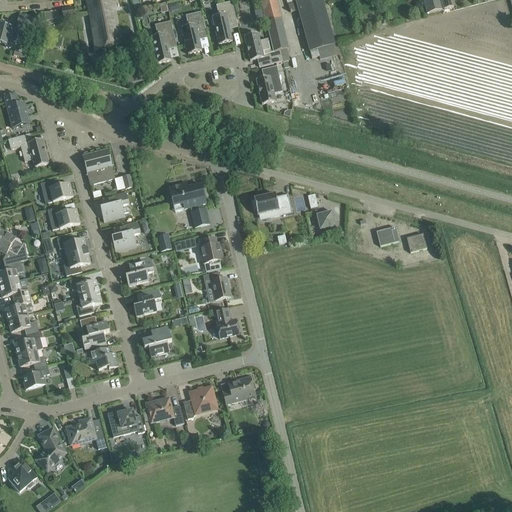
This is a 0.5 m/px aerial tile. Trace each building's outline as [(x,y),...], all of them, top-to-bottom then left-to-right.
[(86,0),(94,43),(96,51),(122,46),(121,43),(130,41),(128,30),(119,33),(114,9),(116,9),(113,0),(86,0)] [(138,0),(132,2),(135,10),(140,9),(138,0)] [(260,0),(267,25),(282,22),(276,0),(260,0)] [(310,0),(298,3),(288,6),(291,14),(298,12),(308,47),(311,55),(312,60),(320,58),(321,61),(338,56),(335,46),(332,36),(322,0),(310,0)] [(421,0),(426,15),(442,10),(439,0),(421,0)] [(440,0),(444,10),(454,7),(452,0),(440,0)] [(212,18),(213,20),(211,21),(212,25),(214,26),(219,46),(232,43),(230,30),(238,28),(232,2),(216,6),(219,16),(212,18)] [(62,11),(63,18),(76,16),(75,9),(62,11)] [(182,36),(184,36),(188,55),(202,52),(199,41),(207,39),(201,13),(186,17),(188,27),(182,28),(182,30),(181,31),(182,36)] [(20,14),(16,30),(35,35),(39,19),(20,14)] [(150,41),(151,45),(153,46),(157,65),(171,62),(169,50),(177,48),(171,22),(155,26),(157,36),(151,38),(152,40),(150,41)] [(0,42),(6,45),(6,47),(6,48),(10,49),(13,48),(14,43),(16,43),(17,40),(20,31),(11,28),(0,25),(0,42)] [(259,69),(281,64),(283,63),(280,52),(273,53),(271,54),(268,40),(260,42),(258,34),(244,38),(250,62),(257,60),(259,69)] [(263,79),(256,81),(262,105),(276,102),(274,95),(283,93),(277,67),(262,71),(263,79)] [(4,99),(12,130),(30,125),(25,103),(18,105),(15,96),(4,99)] [(8,141),(11,151),(21,148),(25,163),(33,161),(35,169),(49,165),(42,141),(32,143),(30,135),(8,141)] [(83,157),(91,186),(115,180),(111,166),(114,165),(113,159),(110,160),(107,151),(83,157)] [(122,178),(125,190),(135,188),(131,175),(122,178)] [(69,184),(60,187),(58,181),(40,185),(46,205),(53,203),(53,204),(73,199),(69,184)] [(191,214),(195,229),(210,225),(206,210),(204,211),(203,206),(206,205),(201,186),(188,189),(186,184),(169,188),(172,198),(175,213),(191,209),(192,214),(191,214)] [(100,209),(101,213),(104,223),(125,218),(122,208),(129,206),(126,195),(102,201),(104,208),(100,209)] [(252,202),(254,211),(256,210),(257,217),(270,214),(271,218),(282,216),(283,217),(292,215),(288,196),(276,198),(275,195),(254,200),(254,201),(252,202)] [(315,196),(308,197),(311,210),(317,208),(315,196)] [(33,212),(30,207),(25,210),(28,215),(33,212)] [(47,212),(52,232),(60,230),(80,225),(76,211),(66,213),(65,207),(47,212)] [(324,230),(325,235),(336,232),(335,227),(332,212),(317,216),(320,231),(324,230)] [(149,220),(141,222),(143,229),(150,227),(149,220)] [(112,239),(115,253),(136,247),(134,238),(141,236),(138,224),(114,230),(115,238),(112,239)] [(376,233),(380,247),(399,243),(395,228),(376,233)] [(16,239),(5,233),(0,240),(0,251),(10,258),(12,265),(21,263),(28,261),(24,247),(15,241),(16,239)] [(157,238),(161,252),(172,250),(168,235),(157,238)] [(407,240),(410,254),(427,250),(423,235),(407,240)] [(65,250),(67,258),(87,253),(84,240),(74,243),(72,236),(57,240),(60,251),(65,250)] [(202,248),(200,249),(203,265),(204,265),(206,274),(222,271),(220,265),(220,262),(223,261),(220,250),(218,250),(217,245),(215,239),(206,241),(201,242),(202,248)] [(195,240),(175,245),(177,252),(197,248),(195,240)] [(87,253),(67,258),(69,265),(64,267),(66,277),(82,274),(80,268),(90,265),(87,253)] [(38,260),(40,269),(47,268),(45,259),(38,260)] [(126,278),(128,288),(149,283),(147,275),(154,273),(150,260),(129,266),(132,276),(126,278)] [(0,274),(0,287),(19,282),(17,275),(23,273),(21,263),(12,265),(5,267),(8,266),(10,272),(0,274)] [(227,285),(228,285),(227,279),(221,280),(219,273),(210,276),(203,277),(206,290),(212,288),(215,302),(231,298),(229,289),(228,290),(227,285)] [(77,291),(79,298),(99,293),(96,282),(86,284),(85,278),(69,282),(72,292),(77,291)] [(16,295),(17,301),(30,298),(27,288),(21,290),(19,282),(0,287),(0,289),(2,299),(16,295)] [(56,293),(58,293),(56,284),(49,285),(51,296),(56,295),(56,293)] [(134,308),(136,318),(157,313),(155,305),(162,304),(158,291),(139,296),(137,296),(139,307),(134,308)] [(99,293),(79,298),(81,306),(76,307),(79,318),(94,314),(92,307),(102,305),(99,293)] [(5,310),(8,322),(28,317),(26,310),(32,308),(30,298),(17,301),(19,307),(5,310)] [(217,326),(220,340),(239,336),(236,321),(231,322),(228,310),(215,313),(218,325),(217,326)] [(24,330),(26,336),(39,333),(36,323),(30,325),(28,317),(8,322),(11,334),(24,330)] [(109,333),(107,323),(98,325),(96,318),(80,322),(84,337),(81,338),(85,351),(106,345),(103,335),(109,333)] [(151,332),(153,339),(142,342),(144,350),(148,349),(151,358),(170,354),(167,344),(172,343),(168,328),(151,332)] [(14,345),(17,357),(37,352),(35,344),(41,343),(39,333),(26,336),(27,342),(14,345)] [(89,355),(91,365),(97,364),(99,372),(108,369),(109,371),(118,368),(115,354),(111,355),(110,349),(89,355)] [(33,365),(35,371),(48,367),(47,366),(45,358),(39,359),(37,352),(17,357),(20,368),(33,365)] [(63,368),(64,371),(66,381),(72,379),(69,366),(63,368)] [(48,367),(35,371),(36,375),(23,378),(26,391),(45,386),(43,377),(50,376),(48,367)] [(241,383),(228,386),(230,392),(223,394),(225,404),(226,406),(246,401),(245,399),(255,396),(254,391),(256,391),(254,385),(252,385),(250,378),(240,381),(241,383)] [(186,413),(188,421),(193,419),(196,415),(217,410),(211,388),(204,390),(203,390),(203,391),(201,389),(199,390),(198,392),(197,392),(190,394),(192,404),(195,411),(186,413)] [(151,425),(173,419),(176,427),(184,425),(180,407),(171,409),(169,399),(146,405),(151,425)] [(107,415),(110,425),(113,439),(137,433),(138,435),(145,433),(141,417),(134,419),(132,411),(118,415),(118,413),(107,415)] [(83,425),(66,429),(71,447),(96,440),(98,451),(107,449),(104,439),(99,421),(92,423),(91,420),(82,422),(83,425)] [(46,451),(36,461),(48,473),(66,454),(57,439),(53,430),(39,437),(46,451)] [(186,445),(184,446),(184,449),(192,448),(192,446),(189,436),(185,437),(187,443),(186,445)] [(9,481),(20,494),(26,488),(28,489),(30,489),(33,487),(33,484),(32,483),(37,479),(28,469),(22,461),(11,470),(15,475),(9,481)] [(55,494),(39,505),(44,511),(48,511),(61,503),(55,494)]
